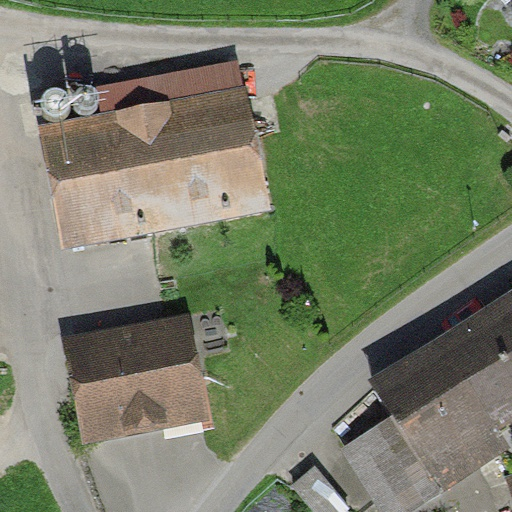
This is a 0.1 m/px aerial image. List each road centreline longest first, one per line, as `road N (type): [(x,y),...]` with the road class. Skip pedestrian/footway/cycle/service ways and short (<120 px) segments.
road 1 (track): [(511,109),(449,70),(376,48),(278,51),(165,37),(56,36),(0,17)]
road 2 (track): [(89,511),(53,416),(18,156),(9,20)]
road 3 (unclassified): [(511,250),(338,379),(224,511)]
